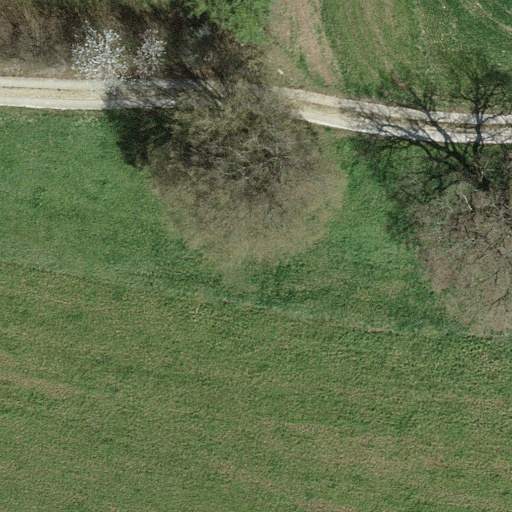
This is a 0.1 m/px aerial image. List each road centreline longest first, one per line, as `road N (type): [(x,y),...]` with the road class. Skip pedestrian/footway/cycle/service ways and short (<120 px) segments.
road 1 (track): [(293,102),(0,86)]
road 2 (track): [(293,102),(451,127),(511,125)]
